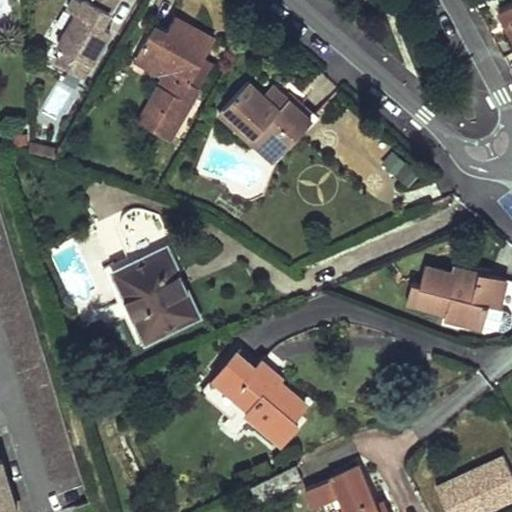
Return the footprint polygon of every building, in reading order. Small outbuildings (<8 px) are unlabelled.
[(111,11),(91,0),(85,0),(59,45),(66,49),(57,63),(83,78),(111,30),(103,25),(111,11)] [(117,0),(91,0),(111,11),(117,0)] [(511,1),(500,8),(509,23),(511,21),(511,1)] [(206,55),(217,38),(176,14),(167,29),(165,33),(152,31),(140,51),(181,74),(172,91),(167,89),(147,123),(171,137),(201,86),(191,81),(206,55)] [(167,29),(156,23),(152,31),(165,33),(167,29)] [(181,74),(140,51),(136,57),(165,75),(139,118),(147,123),(167,89),(172,91),(181,74)] [(216,61),(206,55),(191,81),(201,86),(216,61)] [(264,92),(250,79),(226,105),(258,134),(261,131),(283,152),(313,121),(290,99),(281,107),(264,92)] [(290,99),(273,83),(264,92),(281,107),(290,99)] [(323,128),(365,172),(375,164),(398,188),(416,170),(351,102),(323,128)] [(258,134),(226,105),(221,111),(273,162),(283,152),(261,131),(258,134)] [(61,147),(30,139),(30,150),(55,156),(61,147)] [(0,202),(0,307),(54,485),(84,476),(0,202)] [(169,246),(108,272),(139,341),(199,313),(169,246)] [(511,311),(511,310),(500,307),(506,286),(455,273),(426,265),(422,283),(414,281),(409,299),(447,309),(445,315),(484,324),(484,323),(506,329),(511,324),(511,311)] [(508,278),(457,266),(455,273),(506,286),(508,278)] [(259,368),(240,351),(216,377),(245,402),(250,407),(248,410),(282,441),(300,421),(294,416),(306,402),(277,377),(274,381),(259,368)] [(281,373),(266,359),(259,368),(274,381),(277,377),(281,373)] [(245,402),(216,377),(203,391),(232,416),(245,402)] [(19,511),(0,447),(0,511),(19,511)] [(435,483),(448,511),(483,511),(511,500),(511,469),(504,452),(435,483)] [(297,463),(252,485),(259,500),(305,478),(297,463)] [(378,499),(362,463),(306,486),(314,505),(340,494),(347,511),(392,511),(389,506),(382,509),(378,499)] [(385,496),(378,499),(382,509),(389,506),(385,496)]
